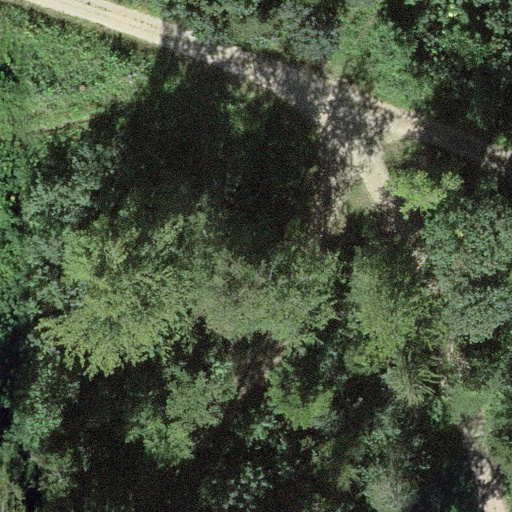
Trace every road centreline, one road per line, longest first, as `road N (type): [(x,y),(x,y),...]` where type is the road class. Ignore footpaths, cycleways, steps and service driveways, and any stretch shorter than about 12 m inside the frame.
road 1 (track): [(164,511),(319,267),(337,112),(387,198),(455,361),(485,511)]
road 2 (track): [(511,182),(146,36),(33,0)]
